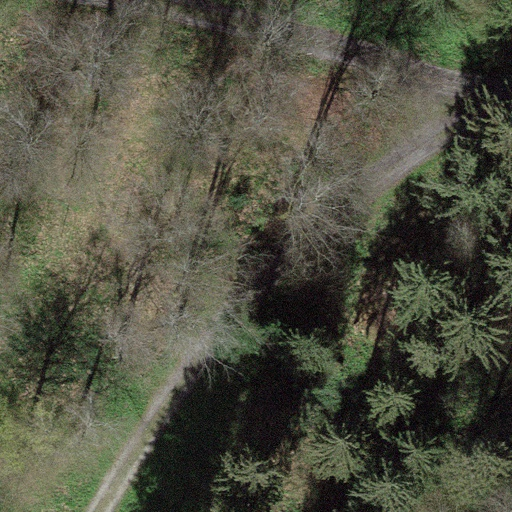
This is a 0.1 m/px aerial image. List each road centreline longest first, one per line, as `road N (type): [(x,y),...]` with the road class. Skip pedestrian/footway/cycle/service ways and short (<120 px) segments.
road 1 (track): [(491,93),(409,134),(275,251),(211,327),(100,511)]
road 2 (track): [(113,0),(491,93),(511,89)]
